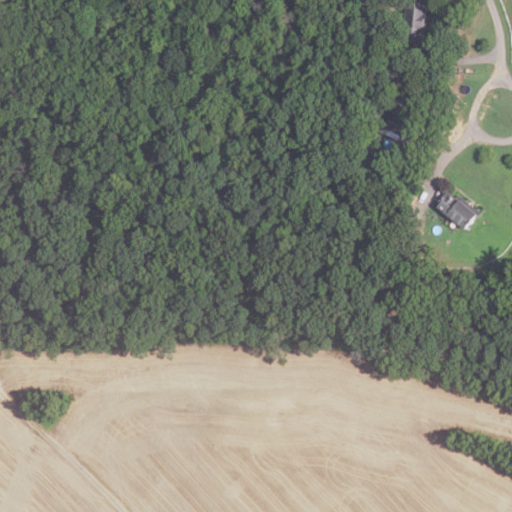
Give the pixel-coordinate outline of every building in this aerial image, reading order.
[(421,42),(401,40),(406,3),(425,5),(421,42)] [(403,129),(387,126),(395,88),(416,92),(412,115),(406,114),(403,129)] [(353,134),(346,132),(348,121),(355,123),(353,134)] [(394,159),(384,174),(370,165),(381,149),(394,159)] [(362,167),(354,164),(358,154),(366,158),(362,167)] [(463,230),(434,205),(447,191),(456,198),(459,195),(481,214),(479,217),(476,215),(463,230)]
